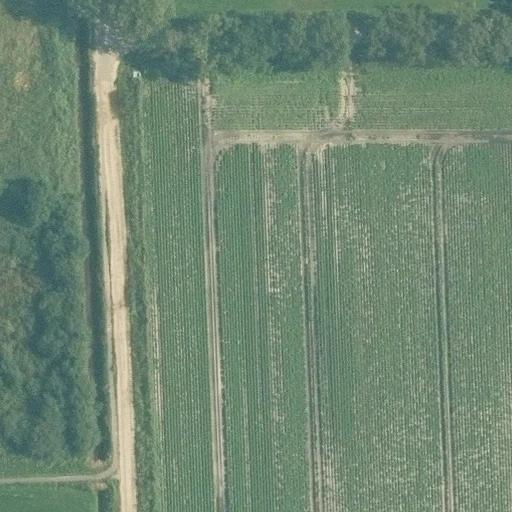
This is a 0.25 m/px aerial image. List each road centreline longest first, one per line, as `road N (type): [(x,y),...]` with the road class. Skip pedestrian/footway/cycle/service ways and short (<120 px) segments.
road 1 (track): [(113,35),(129,472)]
road 2 (unclassified): [(113,35),(511,44)]
